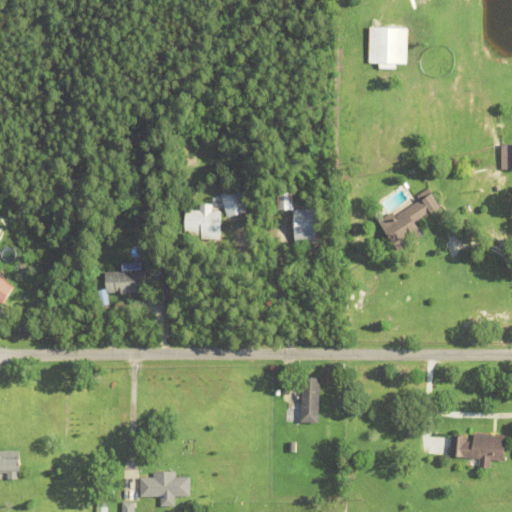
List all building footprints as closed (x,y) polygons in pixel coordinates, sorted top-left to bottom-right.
[(396,64),(396,69),(379,68),(380,63),(369,63),(370,27),(409,28),(407,64),(396,64)] [(511,170),(502,170),(502,144),(511,144),(511,170)] [(228,217),(227,218),(220,194),(240,188),(247,212),(246,212),(247,217),(230,222),(228,217)] [(277,190),(293,190),(293,210),(278,211),(277,190)] [(431,213),(416,223),(423,234),(398,251),(379,222),(393,212),(396,217),(421,200),(422,201),(433,193),(442,206),(431,213)] [(201,236),(185,236),(186,210),(199,211),(200,204),(212,204),(212,211),(222,212),(220,241),(201,240),(201,236)] [(294,210),(316,210),(317,243),(295,243),(294,210)] [(116,294),(107,294),(105,272),(146,270),(147,292),(116,294)] [(0,301),(0,289),(8,295),(3,303),(0,301)] [(301,423),(302,378),(320,379),(319,424),(301,423)] [(480,469),(480,460),(457,458),(459,438),(459,437),(462,438),(462,436),(474,437),(474,434),(507,437),(504,462),(491,461),(491,470),(480,469)] [(0,480),(0,452),(19,452),(20,473),(17,473),(17,480),(0,480)] [(190,478),(191,497),(175,497),(175,507),(161,507),(161,497),(141,498),(140,478),(153,478),(153,473),(176,472),(176,478),(190,478)] [(96,511),(97,507),(97,508),(97,499),(107,499),(107,511),(96,511)] [(122,511),(122,502),(134,502),(134,511),(122,511)]
